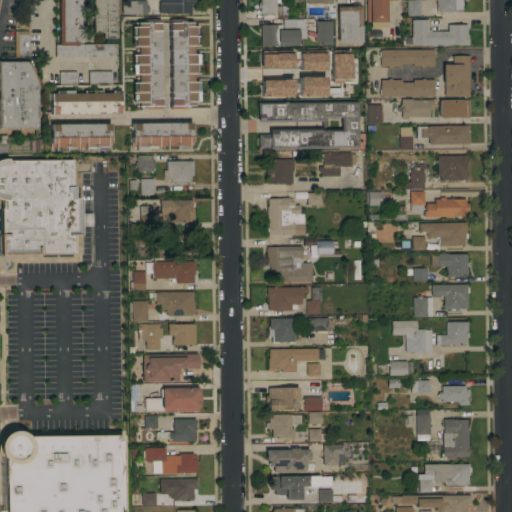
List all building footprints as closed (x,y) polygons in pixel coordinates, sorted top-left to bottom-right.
[(54,56),(54,43),(58,43),(58,0),(79,0),(79,2),(81,2),(81,18),(79,18),(79,25),(81,25),(81,42),(77,42),(77,43),(115,43),(115,56),(54,56)] [(115,0),(116,37),(102,38),(102,32),(92,32),(92,0),(115,0)] [(120,4),(125,4),(125,6),(128,6),(128,0),(137,0),(137,3),(145,3),(145,6),(147,6),(148,11),(145,11),(145,14),(136,14),(136,13),(121,14),(120,4)] [(158,12),(158,0),(190,0),(190,13),(158,12)] [(259,13),(258,0),(278,0),(278,5),(286,5),(286,17),(275,17),(275,13),(259,13)] [(388,0),(388,4),(385,4),(385,27),(369,27),(368,0),(388,0)] [(419,0),(419,15),(405,15),(405,0),(419,0)] [(460,0),(460,9),(455,9),(455,11),(436,11),(436,0),(460,0)] [(336,6),(352,6),(351,3),(359,3),(360,25),(361,42),(336,42),(336,6)] [(168,19),(184,18),(184,21),(191,21),(191,25),(196,25),(197,45),(192,45),(192,53),(197,53),(197,73),(193,73),(193,81),(197,81),(197,101),(193,101),(193,105),(185,105),(185,108),(169,108),(168,19)] [(160,108),(143,108),(143,105),(134,106),(134,102),(131,102),(131,82),(134,82),(134,74),(130,74),(130,54),(133,54),(133,46),(130,46),(130,26),(134,26),(134,22),(143,22),(143,19),(159,19),(160,108)] [(446,30),(446,24),(465,24),(465,34),(467,34),(467,44),(425,45),(425,44),(411,44),(410,19),(426,19),(427,29),(430,29),(430,31),(446,30)] [(330,41),(313,41),(313,33),(314,33),(314,20),(330,20),(330,41)] [(259,24),(280,24),(280,29),(297,29),(297,45),(259,45),(259,24)] [(28,57),(14,57),(13,30),(27,30),(28,57)] [(432,49),(432,54),(434,54),(434,57),(433,57),(433,65),(423,65),(423,66),(420,66),(420,65),(411,65),(411,63),(400,63),(400,65),(391,65),(391,67),(387,67),(387,65),(379,65),(379,49),(432,49)] [(296,70),(323,70),(323,53),(297,52),(296,70)] [(258,68),(291,67),(291,53),(258,54),(258,68)] [(329,81),(352,80),(352,53),(328,54),(329,81)] [(467,95),(443,95),(443,84),(441,84),(441,63),(451,63),(451,55),(467,55),(467,95)] [(36,127),(0,127),(0,61),(27,61),(35,85),(36,127)] [(87,71),(110,70),(110,83),(87,84),(87,71)] [(58,71),(75,71),(75,83),(58,84),(58,71)] [(323,96),(323,76),(296,77),(297,97),(323,96)] [(379,96),(379,79),(387,79),(387,78),(390,78),(390,79),(400,79),(400,82),(411,82),(411,79),(420,79),(420,78),(423,78),(423,79),(432,79),(432,88),(434,88),(434,91),(433,91),(433,95),(379,96)] [(259,97),(291,96),(290,80),(259,80),(259,97)] [(49,113),(48,93),(54,93),(54,90),(62,90),(62,93),(82,92),(82,90),(100,90),(100,92),(111,92),(111,90),(119,90),(120,112),(49,113)] [(410,98),(410,99),(432,99),(432,109),(428,109),(428,116),(406,116),(407,118),(400,118),(399,111),(396,111),(395,106),(398,106),(398,104),(400,104),(400,98),(410,98)] [(467,99),(467,117),(437,117),(437,99),(467,99)] [(355,101),(356,115),(357,115),(357,130),(356,130),(356,147),(267,148),(267,147),(257,147),(257,133),(267,133),(267,129),(320,128),(320,130),(340,129),(340,117),(321,117),(321,121),(256,122),(256,102),(355,101)] [(365,104),(380,104),(380,123),(365,123),(365,104)] [(190,122),(191,145),(187,145),(187,148),(164,149),(164,145),(156,145),(156,149),(134,149),(134,145),(130,145),(130,123),(190,122)] [(109,123),(109,146),(105,146),(105,149),(83,149),(83,146),(75,146),(75,149),(53,150),(53,147),(49,147),(49,123),(109,123)] [(467,125),(467,136),(468,135),(468,143),(427,143),(427,138),(415,138),(415,126),(427,126),(427,125),(467,125)] [(410,148),(397,148),(397,135),(398,135),(398,126),(409,126),(409,135),(410,135),(410,148)] [(319,176),(319,173),(317,173),(317,166),(321,166),(321,152),(349,152),(349,153),(354,153),(354,164),(349,164),(350,165),(337,166),(337,175),(319,176)] [(135,171),(135,166),(134,166),(134,162),(135,162),(135,160),(134,160),(134,156),(135,156),(135,155),(151,155),(151,161),(153,161),(153,165),(152,165),(152,171),(135,171)] [(465,155),(465,164),(464,164),(464,179),(459,179),(459,180),(438,180),(438,174),(436,174),(435,155),(465,155)] [(6,160),(71,159),(71,186),(72,186),(72,198),(78,198),(79,234),(73,234),(73,253),(38,253),(38,255),(0,255),(0,158),(2,158),(6,158),(6,160)] [(265,159),(291,158),(292,170),(290,170),(290,183),(270,183),(265,183),(265,159)] [(191,160),(191,175),(188,175),(188,181),(177,182),(177,183),(178,183),(178,189),(170,189),(170,183),(173,183),(173,182),(169,182),(169,181),(165,181),(165,179),(162,179),(162,169),(165,169),(165,160),(191,160)] [(422,168),(422,188),(420,188),(420,190),(422,190),(422,204),(421,204),(421,205),(424,205),(424,202),(433,202),(433,198),(438,198),(438,197),(444,197),(444,198),(464,198),(464,202),(467,202),(467,211),(464,211),(464,216),(448,216),(448,217),(444,217),(444,216),(422,216),(422,211),(408,211),(408,188),(403,188),(403,181),(408,181),(408,168),(413,168),(413,162),(416,162),(416,163),(422,163),(425,166),(425,168),(422,168)] [(138,178),(152,178),(152,180),(153,180),(153,192),(152,192),(152,194),(138,194),(138,178)] [(367,205),(366,191),(379,191),(380,204),(367,205)] [(305,204),(305,192),(319,192),(319,204),(305,204)] [(302,234),(266,234),(266,224),(265,224),(265,206),(266,206),(266,198),(280,198),(280,197),(288,197),(288,198),(291,198),(291,204),(298,204),(298,213),(302,213),(302,234)] [(191,207),(192,207),(192,221),(184,221),(168,221),(168,219),(164,219),(164,217),(163,217),(163,214),(158,214),(158,199),(191,199),(191,200),(192,200),(193,202),(193,206),(191,206),(191,207)] [(149,205),(149,214),(150,214),(150,226),(137,226),(137,205),(149,205)] [(464,221),(465,231),(463,231),(463,238),(462,238),(462,244),(437,245),(437,236),(425,237),(425,231),(418,231),(417,222),(464,221)] [(423,236),(423,249),(410,250),(410,236),(423,236)] [(314,254),(314,240),(331,240),(335,240),(335,247),(331,247),(331,253),(314,254)] [(148,259),(148,244),(162,244),(162,259),(148,259)] [(310,281),(278,281),(278,270),(268,270),(268,265),(265,265),(265,246),(278,246),(278,245),(300,245),(300,262),(310,262),(310,281)] [(465,274),(457,274),(457,276),(445,276),(445,270),(444,270),(444,265),(429,265),(429,253),(446,253),(465,253),(465,274)] [(131,289),(131,283),(130,283),(130,271),(134,271),(134,260),(146,260),(146,271),(143,271),(143,283),(142,283),(143,289),(131,289)] [(150,278),(150,261),(193,261),(193,269),(195,269),(195,282),(192,282),(192,283),(174,283),(174,281),(173,281),(173,278),(150,278)] [(425,279),(411,280),(410,268),(424,267),(425,279)] [(465,283),(465,307),(461,308),(442,308),(442,307),(441,307),(441,304),(442,304),(442,296),(440,296),(440,295),(429,295),(429,284),(465,283)] [(304,286),(304,292),(301,292),(301,296),(299,296),(300,303),(293,304),(293,306),(289,306),(290,310),(270,310),(270,309),(267,309),(266,297),(265,287),(304,286)] [(319,300),(317,300),(317,313),(304,313),(304,300),(309,300),(309,286),(319,286),(319,300)] [(191,291),(191,301),(193,301),(193,313),(190,313),(190,315),(165,315),(165,311),(159,311),(158,303),(154,303),(154,291),(191,291)] [(430,315),(425,315),(425,316),(411,316),(411,296),(425,296),(425,297),(430,297),(430,315)] [(146,321),(130,321),(130,300),(145,300),(146,321)] [(306,331),(306,317),(325,317),(325,315),(330,315),(330,317),(332,317),(332,330),(326,330),(306,331)] [(292,317),(292,336),(293,336),(293,342),(287,342),(287,341),(277,341),(277,342),(271,342),(271,336),(266,336),(266,326),(267,326),(267,318),(292,317)] [(415,320),(415,328),(423,328),(423,329),(430,329),(430,351),(423,351),(423,352),(411,352),(411,351),(403,351),(403,333),(402,333),(402,334),(390,334),(390,320),(415,320)] [(466,321),(466,331),(465,331),(465,332),(466,332),(466,336),(465,336),(465,338),(463,338),(463,344),(434,344),(434,334),(444,334),(444,321),(466,321)] [(157,323),(157,327),(160,327),(160,337),(158,337),(158,349),(144,349),(144,339),(136,339),(136,323),(157,323)] [(170,344),(170,340),(172,340),(171,335),(166,335),(166,323),(172,323),(193,323),(194,344),(170,344)] [(315,348),(315,359),(294,359),(294,371),(279,371),(279,368),(270,368),(266,368),(266,358),(267,358),(267,348),(315,348)] [(177,368),(177,373),(176,373),(176,381),(141,381),(141,354),(196,353),(196,356),(197,356),(197,365),(197,368),(177,368)] [(405,360),(405,361),(411,361),(411,373),(405,373),(405,374),(387,374),(387,361),(405,360)] [(305,375),(305,362),(317,362),(318,374),(305,375)] [(427,379),(428,391),(409,392),(409,375),(416,375),(416,379),(427,379)] [(463,385),(463,389),(467,388),(468,397),(466,397),(466,404),(456,404),(456,400),(440,401),(440,398),(436,398),(436,392),(440,392),(440,385),(463,385)] [(296,386),(297,408),(267,409),(267,401),(264,401),(263,395),(266,395),(266,387),(296,386)] [(196,410),(161,411),(161,410),(143,410),(143,397),(159,397),(159,388),(160,388),(160,387),(196,387),(196,388),(197,389),(197,393),(196,394),(199,394),(199,400),(196,400),(197,401),(197,405),(196,406),(196,410)] [(319,396),(319,409),(301,409),(301,396),(319,396)] [(320,411),(320,423),(306,423),(306,411),(320,411)] [(270,437),(270,428),(267,428),(267,427),(263,427),(263,422),(267,422),(267,414),(289,413),(289,414),(299,414),(299,423),(289,423),(289,427),(292,427),(292,437),(270,437)] [(155,414),(155,427),(142,427),(142,415),(155,414)] [(414,414),(427,414),(428,434),(427,434),(427,439),(415,440),(415,434),(414,434),(414,414)] [(194,418),(194,429),(193,429),(193,439),(190,439),(190,440),(170,440),(170,438),(167,438),(167,437),(156,437),(156,431),(171,431),(171,426),(172,426),(172,418),(194,418)] [(465,427),(466,427),(466,446),(466,449),(468,449),(468,453),(466,453),(466,456),(441,456),(441,432),(442,432),(441,418),(451,418),(451,419),(465,418),(465,427)] [(319,428),(319,433),(326,432),(326,440),(306,440),(306,428),(319,428)] [(121,511),(0,511),(0,510),(3,510),(2,460),(0,458),(0,437),(2,435),(4,433),(9,431),(14,431),(18,431),(22,433),(25,436),(120,435),(121,511)] [(321,444),(342,443),(342,464),(321,464),(321,444)] [(175,472),(175,473),(159,473),(159,472),(150,472),(150,460),(141,460),(141,447),(142,447),(163,446),(163,454),(177,454),(177,452),(192,452),(192,458),(195,458),(195,472),(175,472)] [(307,460),(304,460),(304,468),(303,468),(303,471),(271,471),(271,465),(266,465),(266,460),(264,460),(264,449),(288,449),(288,447),(297,447),(297,448),(307,448),(307,452),(308,452),(308,457),(307,458),(307,460)] [(467,463),(468,474),(467,474),(467,484),(443,485),(443,481),(432,481),(432,480),(430,480),(430,491),(417,491),(417,479),(415,479),(415,473),(422,473),(422,463),(467,463)] [(284,499),(284,494),(277,495),(277,489),(269,489),(269,476),(277,476),(277,475),(307,475),(314,475),(314,476),(329,476),(329,484),(315,484),(315,485),(307,485),(300,486),(300,499),(284,499)] [(195,477),(195,488),(194,488),(194,492),(193,492),(193,496),(192,496),(192,498),(190,498),(190,500),(171,500),(171,497),(168,498),(168,495),(167,495),(167,493),(158,494),(157,478),(195,477)] [(317,489),(330,488),(330,489),(336,489),(336,494),(341,494),(341,500),(330,500),(330,503),(317,503),(317,489)] [(140,492),(154,492),(154,505),(140,505),(140,492)] [(469,494),(469,503),(466,503),(466,506),(463,506),(463,511),(464,511),(438,511),(438,510),(433,510),(433,507),(414,507),(414,503),(399,503),(390,503),(390,495),(469,494)]
